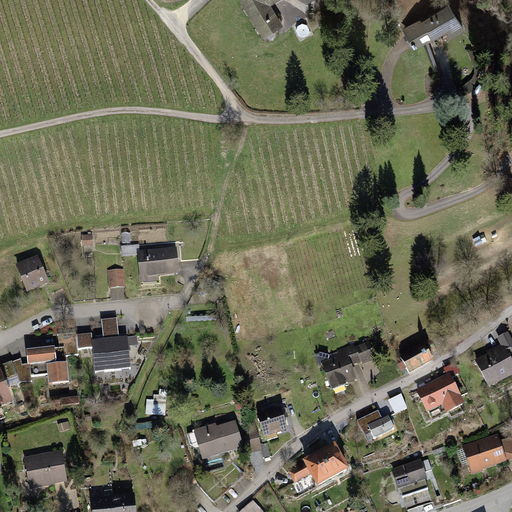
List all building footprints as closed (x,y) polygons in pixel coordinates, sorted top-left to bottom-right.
[(280,0),(240,0),(264,39),(286,25),(274,4),(280,0)] [(424,16),(405,29),(418,50),(452,28),(458,37),(471,28),(455,2),(427,20),(424,16)] [(93,236),(82,236),(83,247),(94,246),(93,236)] [(124,256),(139,255),(141,283),(161,282),(160,276),(179,275),(177,249),(142,252),(141,243),(123,245),(124,256)] [(40,256),(18,265),(29,291),(51,282),(40,256)] [(125,270),(109,272),(110,287),(126,286),(125,270)] [(95,349),(98,374),(133,370),(129,337),(121,338),(118,319),(103,320),(105,340),(94,341),(93,334),(78,336),(80,351),(95,349)] [(77,332),(57,335),(58,348),(64,347),(65,356),(80,354),(77,332)] [(505,347),(511,358),(511,356),(511,337),(509,333),(500,338),(505,347)] [(425,340),(401,356),(411,370),(435,354),(425,340)] [(328,351),(317,354),(321,364),(324,363),(333,388),(358,378),(354,366),(378,358),(372,343),(357,348),(355,343),(337,349),(339,352),(330,356),(328,351)] [(28,351),(30,365),(31,376),(49,373),(50,382),(51,387),(72,385),(69,363),(66,364),(65,356),(64,347),(58,348),(28,351)] [(511,360),(511,358),(505,347),(477,362),(491,387),(511,376),(511,360)] [(32,382),(31,376),(30,365),(23,366),(22,360),(0,367),(0,372),(3,382),(19,377),(20,383),(32,382)] [(0,372),(0,403),(10,400),(3,382),(0,372)] [(454,375),(419,391),(430,413),(447,404),(452,413),(468,405),(454,375)] [(168,417),(168,389),(160,389),(160,401),(148,401),(148,417),(168,417)] [(404,395),(390,401),(397,416),(410,410),(404,395)] [(281,405),(258,412),(267,439),(278,435),(277,432),(289,428),(281,405)] [(381,411),(361,420),(371,442),(397,430),(392,418),(385,421),(381,411)] [(58,425),(61,433),(71,429),(69,422),(58,425)] [(217,425),(196,431),(205,460),(245,448),(247,454),(262,450),(256,429),(241,433),(238,424),(218,430),(217,425)] [(505,460),(499,441),(497,436),(465,447),(473,471),(505,460)] [(511,436),(499,441),(505,460),(511,457),(511,436)] [(353,469),(340,444),(295,467),(302,480),(315,474),(321,486),(353,469)] [(64,451),(25,458),(31,491),(70,483),(64,451)] [(430,459),(393,471),(401,496),(428,488),(424,474),(433,471),(430,459)] [(112,487),(92,488),(93,511),(133,511),(133,498),(112,499),(112,487)] [(243,511),(265,511),(255,501),(243,511)] [(435,511),(432,503),(408,511),(435,511)]
